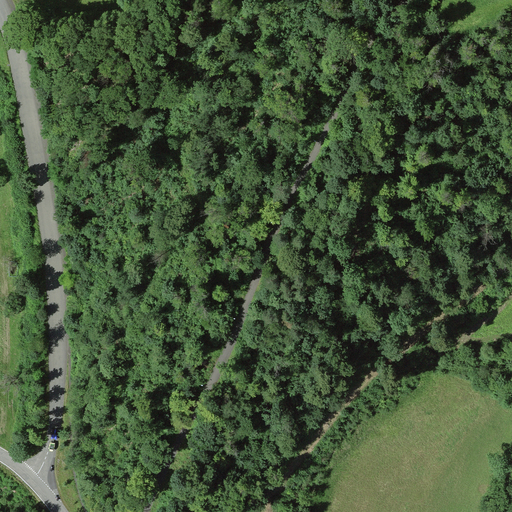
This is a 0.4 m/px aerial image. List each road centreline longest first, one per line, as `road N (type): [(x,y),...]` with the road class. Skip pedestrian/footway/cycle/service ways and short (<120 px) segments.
road 1 (track): [(146,511),(349,78),(402,0)]
road 2 (unclassified): [(32,480),(52,449),(57,419),(57,277),(50,212),(0,7)]
road 3 (track): [(255,511),(318,436),(511,258)]
